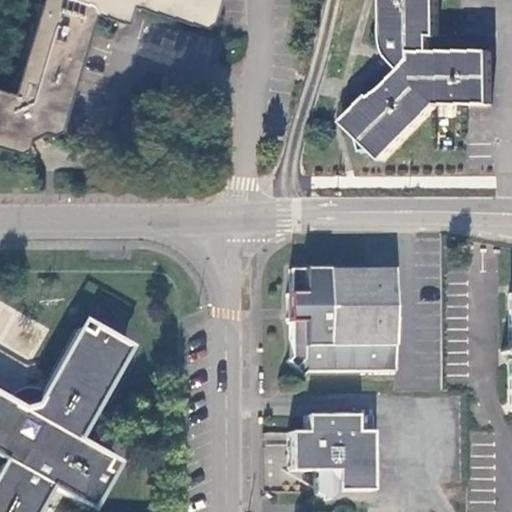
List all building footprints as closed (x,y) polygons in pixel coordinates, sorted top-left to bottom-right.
[(35,0),(7,90),(0,88),(0,145),(20,152),(25,135),(34,129),(54,135),(90,11),(114,14),(122,10),(130,2),(204,24),(210,0),(35,0)] [(387,0),(388,48),(398,68),(381,94),(372,96),(347,126),(355,134),(362,154),(373,152),(386,164),(441,107),(492,106),(493,53),(434,53),(434,39),(442,39),(441,0),(387,0)] [(365,272),(294,272),(294,297),(291,298),(291,322),(294,322),(294,359),(289,365),(302,378),(306,373),(395,372),(394,272),(365,272)] [(511,294),(509,294),(509,346),(500,353),(509,361),(509,412),(511,411),(511,294)] [(105,462),(71,443),(123,351),(115,346),(118,342),(94,326),(87,338),(75,333),(72,339),(35,404),(32,398),(23,401),(14,404),(14,410),(0,402),(0,459),(3,461),(0,466),(0,511),(31,511),(47,487),(87,509),(93,500),(97,500),(110,478),(98,472),(105,462)] [(369,416),(303,416),(303,433),(287,433),(287,471),(312,471),(312,493),(323,502),(335,493),(369,492),(369,416)]
